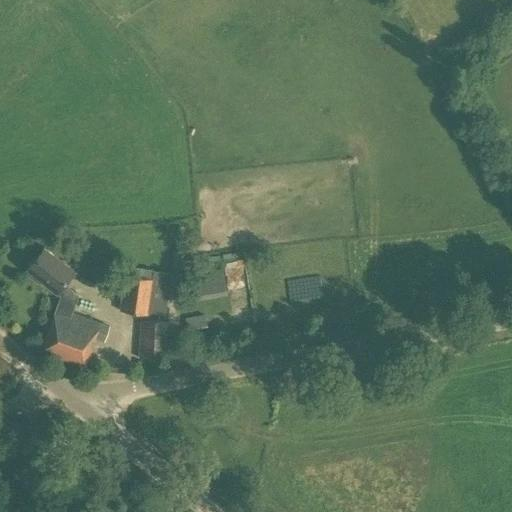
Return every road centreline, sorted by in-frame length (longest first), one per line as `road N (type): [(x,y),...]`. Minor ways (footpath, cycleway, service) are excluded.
road 1 (unclassified): [(77,398),(511,320)]
road 2 (unclassified): [(207,511),(77,398)]
